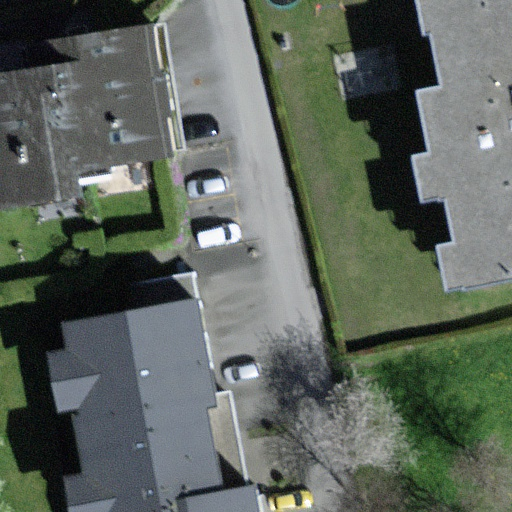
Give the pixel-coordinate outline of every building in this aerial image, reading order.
[(511,0),(409,0),(415,33),(427,31),(436,84),(414,88),(424,149),(407,152),(415,200),(440,196),(448,243),(432,246),(441,298),(511,286),(511,0)] [(58,62),(71,162),(163,150),(147,26),(27,41),(30,66),(58,62)] [(58,62),(30,66),(0,69),(0,209),(76,200),(71,162),(58,62)] [(72,408),(74,417),(207,396),(191,299),(63,319),(68,349),(44,353),(53,411),(72,408)] [(180,511),(177,490),(221,482),(207,396),(74,417),(83,475),(63,478),(68,511),(180,511)] [(258,511),(253,477),(221,482),(177,490),(180,511),(258,511)]
